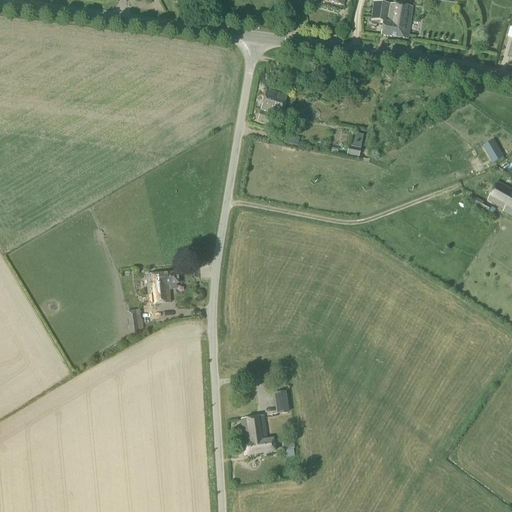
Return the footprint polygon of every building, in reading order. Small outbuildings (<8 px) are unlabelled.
[(408,40),(412,8),(373,3),(371,21),(382,23),(380,36),(408,40)] [(280,118),(286,96),(266,90),(257,121),(269,125),(271,115),(280,118)] [(372,103),(372,92),(363,92),(362,102),(372,103)] [(298,147),(299,138),(286,136),(285,144),(298,147)] [(493,164),(503,158),(493,141),(482,147),(493,164)] [(358,158),(360,149),(348,147),(346,156),(358,158)] [(511,189),(498,182),(487,200),(504,210),(502,212),(511,217),(511,189)] [(492,220),(494,216),(487,213),(489,209),(482,206),(484,202),(474,197),(469,208),(492,220)] [(177,285),(177,274),(145,276),(146,283),(147,283),(149,306),(169,304),(168,286),(177,285)] [(126,312),(130,336),(138,335),(142,330),(143,330),(142,320),(141,321),(139,311),(126,312)] [(276,416),(289,414),(285,392),(273,394),(276,416)] [(267,442),(263,417),(241,421),(244,445),(243,445),(245,457),(274,453),(273,441),(267,442)] [(283,451),(294,449),(293,440),(282,442),(283,451)]
